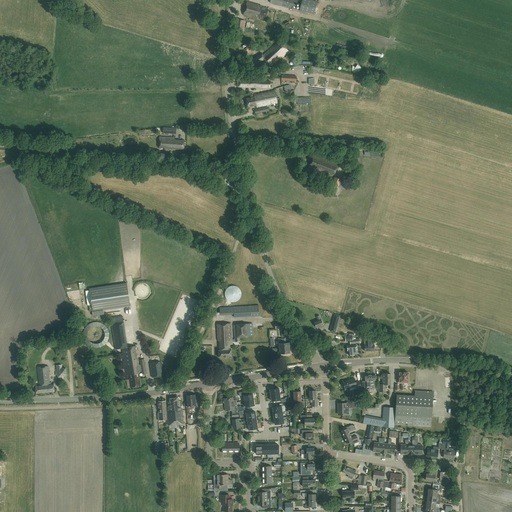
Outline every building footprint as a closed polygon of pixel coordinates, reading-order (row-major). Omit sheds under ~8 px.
[(297,0),(270,0),(270,3),(295,9),(297,0)] [(261,7),(261,6),(247,2),(243,15),(259,19),(260,18),(265,19),(268,9),(261,7)] [(300,11),(316,12),(317,3),(301,2),(300,11)] [(243,33),(245,21),(236,19),(234,31),(243,33)] [(278,42),(274,46),(274,45),(263,55),(262,53),(249,61),(253,67),(264,60),(271,66),(279,59),(281,59),(288,51),(278,42)] [(256,107),(277,103),(274,90),(254,95),(254,97),(246,98),(248,107),(256,106),(256,107)] [(184,140),(174,140),(175,138),(159,137),(159,147),(164,148),(164,150),(178,150),(178,149),(184,149),(184,140)] [(334,174),(338,164),(313,155),(308,167),(322,172),(326,173),(327,171),(334,174)] [(227,178),(227,180),(228,184),(232,183),(233,185),(236,185),(235,173),(231,173),(232,179),(230,180),(230,177),(227,178)] [(341,179),(335,177),(331,187),(337,190),(341,179)] [(127,283),(89,289),(90,297),(86,298),(87,305),(91,305),(92,311),(130,306),(127,283)] [(225,293),(225,294),(225,295),(225,297),(226,298),(227,299),(228,300),(229,301),(230,302),(231,302),(233,302),(234,302),(236,302),(237,301),(238,300),(239,299),(240,298),(241,297),(241,295),(241,294),(241,293),(241,291),(240,290),(239,289),(238,288),(237,287),(236,286),(234,286),(233,286),(231,286),(230,286),(229,287),(228,288),(227,289),(226,290),(225,291),(225,293)] [(220,315),(234,315),(234,318),(259,316),(258,305),(248,306),(219,307),(220,315)] [(82,314),(76,316),(79,326),(80,329),(84,328),(83,324),(84,324),(82,314)] [(321,320),(319,315),(316,316),(318,321),(314,322),(316,327),(323,325),(321,320)] [(141,386),(139,372),(140,372),(140,371),(142,371),(142,374),(146,374),(145,370),(146,370),(144,359),(139,360),(140,365),(139,365),(136,346),(127,347),(122,316),(110,318),(115,349),(122,348),(127,380),(129,380),(130,388),(141,386)] [(83,333),(83,335),(83,337),(84,340),(85,342),(86,344),(88,345),(90,346),(92,347),(94,348),(96,348),(98,348),(101,347),(103,346),(105,345),(106,344),(108,342),(109,340),(109,337),(109,335),(109,333),(109,331),(108,328),(106,327),(105,325),(103,324),(101,323),(98,322),(96,322),(94,322),(92,323),(90,324),(88,325),(86,327),(85,328),(84,331),(83,333)] [(234,339),(232,339),(231,323),(217,324),(218,341),(219,341),(219,350),(218,350),(219,357),(232,356),(231,349),(230,349),(230,345),(232,344),(232,342),(235,342),(240,342),(239,337),(247,336),(253,336),(252,324),(233,325),(234,339)] [(375,328),(373,334),(379,336),(381,330),(375,328)] [(360,338),(353,339),(352,335),(345,336),(345,341),(350,341),(350,344),(360,343),(360,338)] [(367,336),(364,336),(365,351),(374,351),(374,337),(367,338),(367,336)] [(289,343),(285,343),(285,338),(279,338),(279,354),(290,353),(289,343)] [(358,354),(357,345),(347,346),(347,351),(348,351),(348,355),(354,354),(358,354)] [(149,363),(152,377),(162,376),(160,362),(149,363)] [(57,376),(66,375),(66,368),(62,368),(62,364),(56,365),(57,376)] [(39,386),(36,386),(36,393),(54,391),(54,384),(52,384),(52,382),(50,382),(48,366),(37,367),(39,386)] [(404,390),(404,383),(404,382),(408,382),(408,373),(407,373),(407,372),(405,372),(404,373),(399,373),(399,382),(399,383),(401,383),(401,385),(401,390),(404,390)] [(375,374),(365,375),(365,381),(362,381),(363,393),(368,393),(368,391),(374,390),(373,385),(375,385),(375,380),(375,374)] [(390,374),(382,374),(382,384),(379,384),(379,392),(385,392),(385,384),(390,384),(390,374)] [(342,382),(343,382),(342,382),(341,383),(342,386),(343,386),(344,386),(345,390),(355,386),(356,390),(361,388),(359,381),(356,382),(354,378),(342,382)] [(316,399),(316,390),(309,391),(309,399),(313,399),(313,402),(312,403),(312,406),(318,406),(317,399),(316,399)] [(244,395),(244,401),(253,399),(253,394),(246,395),(245,391),(239,392),(239,396),(244,395)] [(301,391),(293,392),(294,401),(298,400),(298,407),(304,406),(304,401),(301,401),(301,400),(301,391)] [(395,415),(394,425),(431,427),(431,417),(438,417),(438,412),(432,412),(433,392),(415,391),(414,396),(396,395),(395,408),(395,415)] [(196,394),(186,395),(187,406),(188,406),(189,410),(195,409),(194,406),(196,405),(196,394)] [(180,402),(178,402),(178,397),(169,398),(170,402),(168,402),(168,407),(167,407),(168,425),(183,424),(182,411),(181,411),(180,402)] [(238,416),(236,399),(236,400),(233,400),(233,397),(224,398),(225,411),(231,410),(232,414),(232,417),(238,416)] [(338,403),(338,415),(346,415),(346,408),(348,408),(348,403),(353,403),(353,400),(347,400),(347,403),(346,403),(338,403)] [(167,420),(166,412),(166,401),(158,401),(158,406),(158,408),(159,413),(158,413),(158,420),(167,420)] [(394,428),(394,425),(395,415),(395,408),(383,407),(383,419),(382,427),(394,428)] [(304,425),(314,425),(314,418),(310,418),(310,417),(312,417),(312,413),(306,413),(306,415),(300,415),(300,421),(302,421),(302,425),(304,425)] [(366,424),(373,425),(382,427),(383,419),(364,415),(363,423),(366,424)] [(233,430),(240,429),(240,425),(239,423),(239,419),(232,420),(233,430)] [(344,437),(350,435),(349,432),(356,429),(354,425),(352,426),(352,425),(345,428),(343,429),(344,429),(341,431),(344,437)] [(306,440),(314,440),(314,433),(310,433),(310,430),(302,430),(302,433),(300,433),(300,436),(306,436),(306,440)] [(350,435),(344,437),(346,444),(352,441),(353,442),(358,440),(356,436),(351,438),(350,435)] [(380,453),(382,438),(379,438),(378,441),(379,442),(379,443),(374,442),(373,452),(380,453)] [(389,439),(388,444),(387,453),(394,454),(395,445),(390,444),(390,443),(391,443),(391,439),(389,439)] [(442,449),(442,444),(439,443),(438,447),(433,446),(433,449),(427,448),(426,456),(437,457),(438,449),(442,449)] [(170,452),(170,453),(174,452),(174,446),(170,447),(170,444),(160,445),(161,453),(165,452),(165,453),(170,452)] [(455,449),(445,448),(445,444),(442,444),(442,449),(444,449),(443,458),(454,459),(455,451),(455,449)] [(314,454),(314,448),(306,448),(306,450),(301,450),(301,454),(304,454),(304,458),(310,458),(310,454),(314,454)] [(345,466),(342,472),(350,475),(351,472),(355,474),(357,471),(345,466)] [(378,479),(378,481),(377,487),(382,488),(385,488),(386,481),(383,480),(385,472),(374,470),(373,478),(378,479)] [(217,480),(228,479),(228,474),(221,474),(221,471),(214,471),(214,477),(217,477),(217,480)] [(426,473),(425,480),(434,481),(434,479),(437,480),(437,478),(441,478),(442,472),(434,471),(434,474),(426,473)] [(390,491),(391,488),(394,489),(395,483),(394,483),(395,481),(396,481),(396,484),(401,485),(402,479),(400,479),(401,474),(391,473),(389,480),(390,480),(389,481),(386,481),(385,488),(385,490),(390,491)] [(303,477),(302,480),(303,487),(308,486),(315,485),(315,480),(308,480),(308,477),(303,477)] [(228,479),(217,480),(217,483),(214,483),(214,488),(222,488),(222,485),(228,485),(228,479)] [(437,495),(437,491),(441,492),(442,489),(445,489),(451,490),(452,487),(446,486),(443,485),(439,485),(439,489),(437,488),(437,489),(428,488),(427,495),(436,496),(437,495)] [(267,498),(271,498),(271,492),(269,492),(269,488),(262,489),(262,492),(257,492),(257,498),(267,498)] [(232,504),(233,504),(233,499),(229,499),(229,495),(221,495),(221,503),(223,503),(223,511),(232,511),(232,504)] [(267,498),(257,498),(258,505),(262,505),(262,508),(271,508),(271,501),(267,502),(267,498)]
